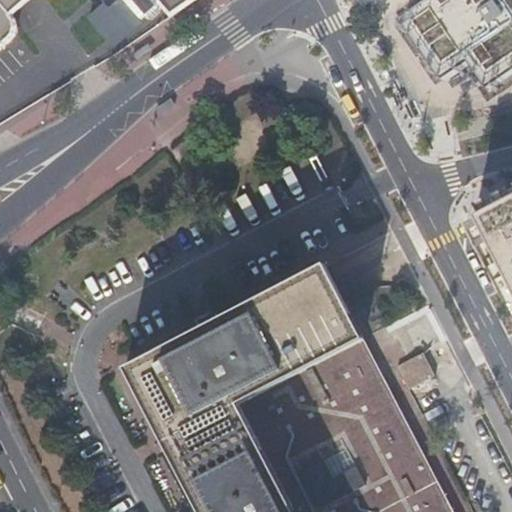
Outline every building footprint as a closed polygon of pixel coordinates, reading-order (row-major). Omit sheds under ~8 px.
[(0,0),(0,50),(56,0),(118,0),(108,9),(104,4),(90,16),(110,39),(124,27),(129,33),(163,4),(173,17),(198,0),(0,0)] [(511,0),(429,0),(433,5),(412,20),(450,75),(472,60),(486,81),(511,64),(511,0)] [(115,45),(129,33),(124,27),(110,39),(115,45)] [(511,198),(477,216),(511,284),(511,198)] [(285,511),(232,408),(368,338),(367,335),(349,300),(330,264),(131,366),(207,511),(285,511)] [(458,511),(368,338),(232,408),(285,511),(458,511)] [(409,360),(398,366),(410,389),(435,376),(423,353),(409,360)]
